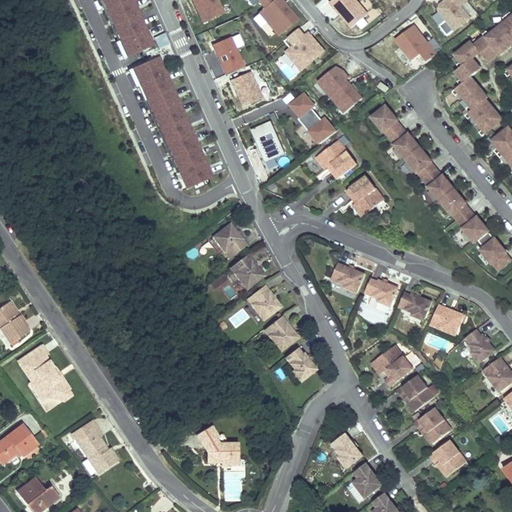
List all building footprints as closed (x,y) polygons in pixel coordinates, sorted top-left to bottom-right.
[(98,0),(117,41),(115,42),(122,59),(131,55),(128,48),(124,50),(119,40),(124,38),(121,31),(116,33),(113,25),(117,23),(114,16),(110,19),(106,11),(111,9),(108,2),(103,4),(101,0),(98,0)] [(101,0),(103,4),(108,2),(111,9),(106,11),(110,19),(114,16),(117,23),(113,25),(116,33),(121,31),(124,38),(119,40),(124,50),(128,48),(131,55),(142,50),(151,46),(153,45),(133,0),(101,0)] [(191,0),(202,23),(223,14),(216,0),(191,0)] [(274,0),(258,0),(257,1),(263,8),(258,13),(278,36),(298,19),(284,3),(280,6),(274,0)] [(355,0),(332,0),(329,3),(351,28),(367,14),(355,0)] [(455,0),(445,0),(439,5),(439,11),(446,20),(439,26),(447,36),(470,18),(461,7),(455,0)] [(439,11),(432,16),(438,24),(445,20),(439,11)] [(511,21),(506,15),(502,18),(505,21),(497,28),(511,45),(511,21)] [(436,54),(413,25),(405,31),(407,33),(402,37),(401,35),(395,40),(411,61),(420,55),(426,62),(436,54)] [(497,28),(489,34),(486,31),(483,34),(484,36),(498,53),(500,55),(511,45),(497,28)] [(304,36),(298,29),(283,42),(289,49),(285,52),(294,63),(296,62),(302,69),(324,51),(312,37),(310,39),(306,34),(304,36)] [(154,39),(159,50),(169,45),(164,34),(154,39)] [(475,38),(471,41),(480,52),(488,62),(498,53),(484,36),(478,41),(475,38)] [(212,45),(225,75),(244,67),(230,37),(212,45)] [(471,41),(455,55),(461,62),(457,65),(460,68),(472,58),(480,52),(471,41)] [(212,177),(158,57),(156,58),(147,62),(136,67),(139,74),(135,76),(140,86),(144,84),(147,90),(143,92),(149,107),(154,105),(157,111),(152,113),(156,121),(160,119),(163,126),(159,128),(163,136),(167,134),(170,140),(165,142),(169,150),(174,148),(176,155),(172,157),(175,165),(180,163),(183,169),(178,171),(179,172),(183,181),(187,180),(190,187),(193,185),(207,179),(212,177)] [(460,68),(455,72),(461,79),(458,82),(461,85),(471,77),(481,69),(472,58),(460,68)] [(139,74),(136,67),(128,70),(135,88),(138,87),(176,173),(179,172),(178,171),(183,169),(180,163),(175,165),(172,157),(176,155),(174,148),(169,150),(165,142),(170,140),(167,134),(163,136),(159,128),(163,126),(160,119),(156,121),(152,113),(157,111),(154,105),(149,107),(143,92),(147,90),(144,84),(140,86),(135,76),(139,74)] [(341,73),(336,67),(318,82),(344,113),(362,98),(357,91),(359,89),(354,83),(351,85),(347,88),(345,85),(343,83),(346,80),(349,78),(344,71),(341,73)] [(250,72),(231,81),(242,106),(262,98),(250,72)] [(461,85),(453,92),(456,96),(460,93),(465,99),(479,87),(471,77),(461,85)] [(380,82),(377,87),(385,92),(388,88),(380,82)] [(466,109),(469,113),(486,99),(488,98),(479,87),(465,99),(470,106),(466,109)] [(319,144),(336,132),(324,118),(322,120),(311,108),(314,106),(304,94),(290,106),(300,118),(298,120),(319,144)] [(469,119),(472,117),(478,123),(494,110),(486,99),(469,113),(466,116),(469,119)] [(386,106),(371,118),(383,132),(384,131),(389,138),(402,127),(397,121),(398,121),(386,106)] [(478,123),(483,130),(479,133),(483,136),(503,120),(494,110),(478,123)] [(270,121),(251,130),(265,162),(285,154),(270,121)] [(395,145),(394,146),(406,160),(420,148),(409,134),(408,134),(402,127),(389,138),(395,145)] [(511,141),(511,134),(507,129),(492,141),(498,148),(495,151),(498,155),(511,141)] [(339,140),(322,154),(331,165),(332,165),(336,170),(333,172),(338,179),(358,164),(339,140)] [(501,158),(504,155),(509,162),(511,159),(511,141),(498,155),(501,158)] [(406,160),(417,174),(418,173),(424,180),(437,169),(431,163),(432,162),(420,148),(406,160)] [(429,187),(428,187),(440,202),(455,190),(443,176),(442,176),(437,169),(424,180),(429,187)] [(367,176),(347,191),(352,198),(356,195),(360,200),(359,201),(368,213),(385,199),(367,176)] [(207,179),(193,185),(195,189),(209,183),(207,179)] [(440,202),(452,216),(453,215),(458,222),(471,211),(465,205),(466,204),(455,190),(440,202)] [(463,228),(462,229),(474,243),(478,241),(488,232),(489,231),(477,217),(476,218),(471,211),(458,222),(463,228)] [(230,223),(212,237),(224,253),(230,249),(234,254),(247,244),(230,223)] [(484,248),(480,251),(492,265),(493,264),(499,271),(511,260),(506,254),(506,253),(488,232),(478,241),(484,248)] [(234,254),(230,249),(224,253),(229,259),(234,254)] [(248,254),(235,264),(240,270),(234,274),(247,290),(264,276),(248,254)] [(364,274),(337,263),(330,280),(344,285),(343,288),(356,293),(364,274)] [(240,270),(235,264),(230,268),(234,274),(240,270)] [(237,293),(221,274),(213,281),(229,301),(237,293)] [(399,288),(379,280),(379,282),(371,279),(365,294),(379,300),(378,302),(391,307),(399,288)] [(265,286),(252,295),(256,301),(251,305),(263,321),(281,308),(265,286)] [(432,301),(413,294),(412,294),(412,295),(404,292),(398,308),(412,313),(411,316),(424,321),(432,301)] [(256,301),(252,295),(246,299),(251,305),(256,301)] [(18,317),(16,318),(13,314),(15,312),(9,303),(0,308),(0,330),(10,344),(28,332),(18,317)] [(464,315),(439,304),(433,319),(440,322),(437,328),(455,336),(464,315)] [(234,327),(245,318),(240,311),(229,320),(234,327)] [(282,316),(269,326),(274,332),(268,336),(281,352),(298,338),(282,316)] [(430,325),(437,328),(440,322),(433,319),(430,325)] [(269,326),(264,330),(268,336),(274,332),(269,326)] [(495,351),(483,335),(482,335),(481,336),(476,330),(463,340),(473,351),(471,353),(479,364),(495,351)] [(412,369),(394,345),(379,357),(388,368),(389,367),(394,373),(386,378),(391,385),(412,369)] [(69,388),(63,379),(60,381),(51,368),(53,367),(46,356),(48,355),(42,346),(18,363),(31,383),(29,384),(41,401),(47,398),(61,398),(61,393),(67,389),(69,388)] [(298,348),(285,358),(294,369),(292,371),(300,382),(317,369),(304,353),(303,354),(298,348)] [(388,368),(379,357),(373,361),(382,373),(388,368)] [(511,383),(511,372),(500,358),(488,368),(492,373),(487,378),(499,393),(511,383)] [(62,378),(63,378),(58,371),(54,366),(53,367),(51,368),(60,381),(63,379),(62,378)] [(482,372),(487,378),(492,373),(488,368),(482,372)] [(434,396),(418,375),(396,391),(403,400),(407,396),(418,409),(434,396)] [(65,399),(71,395),(67,389),(61,393),(61,398),(65,399)] [(503,399),(508,405),(511,401),(511,399),(509,395),(503,399)] [(413,413),(418,409),(407,396),(403,400),(413,413)] [(451,429),(435,408),(414,425),(420,433),(425,429),(435,442),(451,429)] [(99,438),(102,436),(97,429),(92,421),(71,434),(77,442),(98,474),(116,462),(108,450),(99,438)] [(22,426),(0,442),(0,462),(2,465),(16,454),(15,453),(18,451),(21,455),(22,456),(37,445),(22,426)] [(207,452),(207,463),(217,463),(217,458),(221,458),(221,466),(231,466),(231,454),(239,454),(238,444),(229,444),(219,444),(215,439),(217,437),(211,427),(196,435),(207,452)] [(430,446),(435,442),(425,429),(420,433),(430,446)] [(219,444),(229,444),(222,434),(217,437),(215,439),(219,444)] [(343,434),(331,445),(340,456),(338,458),(346,469),(363,456),(350,439),(348,440),(343,434)] [(467,461),(450,440),(429,456),(435,465),(440,461),(450,474),(467,461)] [(116,462),(118,461),(110,449),(108,450),(116,462)] [(445,478),(450,474),(440,461),(435,465),(445,478)] [(383,485),(366,463),(353,473),(358,478),(353,483),(365,499),(383,485)] [(50,487),(45,491),(35,478),(16,493),(28,508),(31,506),(35,511),(40,511),(59,498),(50,487)] [(399,511),(385,492),(372,502),(376,508),(371,511),(399,511)] [(443,499),(440,494),(431,501),(434,505),(443,499)]
